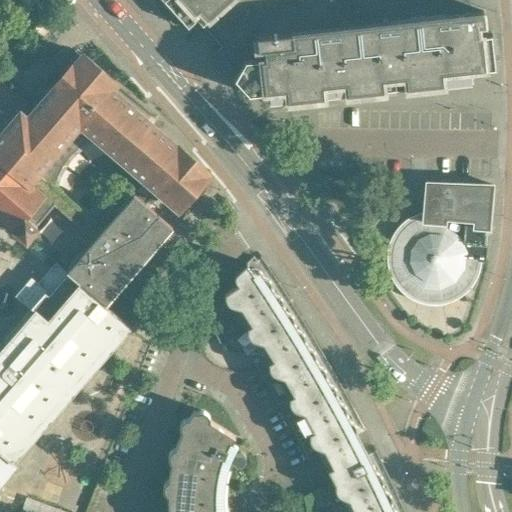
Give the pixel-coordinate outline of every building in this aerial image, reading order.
[(163,0),(168,5),(179,18),(234,78),(249,94),(256,94),(268,92),(269,101),(374,90),(435,83),(464,80),(455,0),(163,0)] [(67,272),(105,305),(173,227),(134,194),(104,228),(54,186),(58,175),(63,165),(70,156),(77,148),(87,142),(96,136),(179,207),(209,172),(111,87),(116,81),(84,53),(35,109),(0,78),(0,214),(13,225),(12,226),(26,238),(54,205),(95,240),(67,272)] [(486,262),(493,184),(427,182),(424,216),(420,217),(413,220),(407,224),(406,222),(405,223),(407,225),(399,233),(395,242),(392,241),(392,242),(394,243),(392,253),(392,264),(390,264),(390,265),(392,265),(396,275),(401,284),(400,285),(400,286),(402,285),(410,292),(419,297),(418,299),(420,299),(420,297),(431,299),(441,299),(441,301),(443,301),(442,299),(453,296),(461,290),(462,292),(463,291),(462,289),(469,281),(474,272),(476,273),(476,272),(474,271),(477,261),(486,262)] [(214,313),(214,318),(214,322),(214,326),(216,333),(218,338),(218,339),(221,344),(224,347),(226,349),(229,350),(232,352),(235,353),(238,353),(242,353),(245,352),(248,352),(257,367),(258,369),(269,386),(277,402),(289,422),(299,440),(309,459),(319,453),(319,456),(320,458),(321,460),(322,462),(324,464),(326,465),(328,469),(335,482),(323,488),(333,507),(334,511),(405,511),(399,499),(390,480),(385,469),(382,462),(380,459),(374,446),(373,446),(366,450),(357,434),(364,430),(365,429),(355,409),(345,391),(335,374),(333,371),(324,354),(313,336),(302,318),(291,301),(290,298),(268,265),(259,252),(255,255),(254,256),(237,273),(236,273),(235,275),(235,276),(235,278),(235,279),(238,283),(220,296),(218,301),(216,305),(215,309),(214,313)] [(105,305),(67,272),(64,269),(56,262),(22,301),(30,308),(0,342),(0,485),(18,465),(15,463),(132,327),(114,312),(105,305)] [(164,485),(164,487),(164,489),(164,490),(165,492),(166,494),(168,495),(168,504),(168,511),(167,511),(218,511),(218,503),(217,492),(218,488),(221,470),(222,466),(229,447),(235,437),(210,420),(210,418),(209,416),(208,414),(207,413),(206,412),(204,411),(202,410),(200,410),(198,411),(196,411),(194,410),(189,418),(187,418),(185,418),(184,419),(182,421),(181,423),(180,424),(180,426),(180,428),(181,430),(182,432),(176,447),(174,448),(172,449),(171,450),(170,452),(169,454),(169,456),(169,458),(169,460),(170,461),(171,463),(169,479),(167,480),(166,481),(165,483),(164,485)] [(69,511),(27,496),(20,511),(69,511)]
